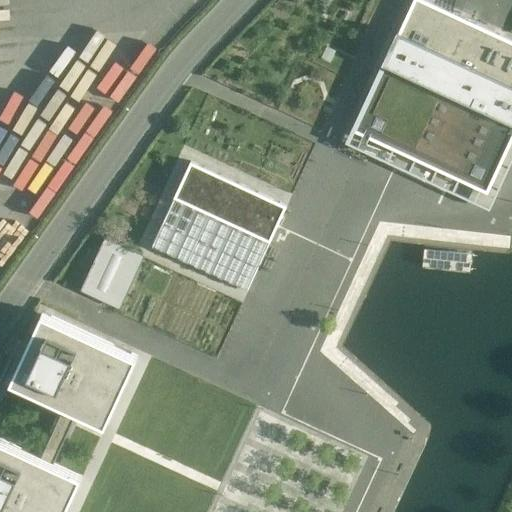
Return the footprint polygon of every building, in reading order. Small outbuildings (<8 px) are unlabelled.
[(511,33),(436,0),(412,0),(349,141),(491,204),(511,157),(511,33)] [(335,51),(327,47),(322,58),(330,62),(335,51)] [(292,194),(194,150),(150,247),(248,291),(292,194)] [(44,305),(12,374),(64,398),(81,405),(109,418),(141,350),(113,338),(44,305)] [(81,405),(64,398),(60,406),(41,448),(57,456),(77,414),(81,405)] [(0,429),(0,511),(64,511),(84,469),(57,456),(41,448),(0,429)]
